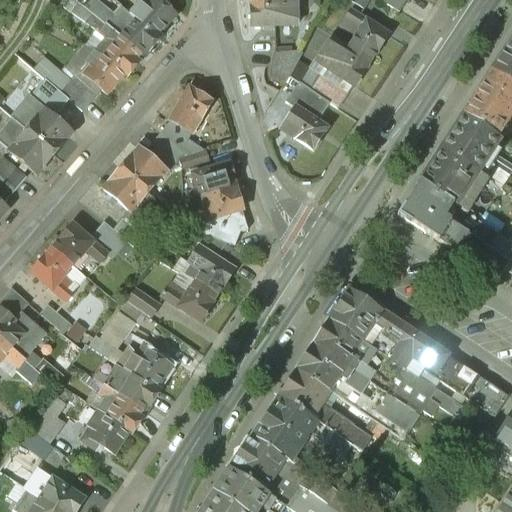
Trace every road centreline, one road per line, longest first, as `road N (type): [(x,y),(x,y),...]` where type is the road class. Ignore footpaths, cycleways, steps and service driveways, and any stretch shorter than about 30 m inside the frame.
road 1 (residential): [(0,253),(151,81),(219,21)]
road 2 (primary): [(319,250),(161,511)]
road 3 (residential): [(319,250),(270,207),(219,21)]
road 4 (primary): [(488,0),(350,199)]
road 5 (residential): [(319,250),(511,376)]
road 6 (residential): [(511,305),(350,199)]
